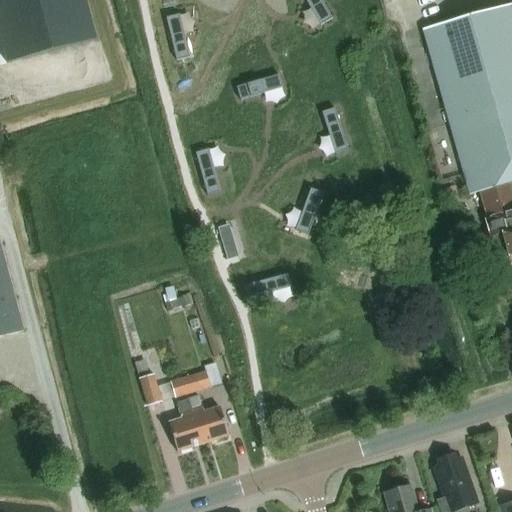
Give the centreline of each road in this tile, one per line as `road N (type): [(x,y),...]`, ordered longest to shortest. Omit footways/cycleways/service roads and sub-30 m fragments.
road 1 (secondary): [(303,470),(511,403)]
road 2 (secondary): [(168,511),(303,470)]
